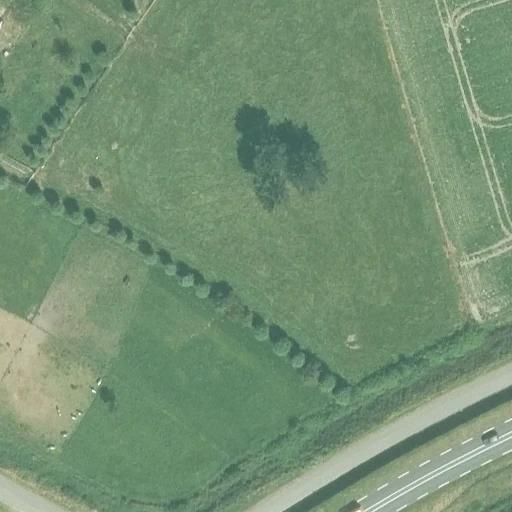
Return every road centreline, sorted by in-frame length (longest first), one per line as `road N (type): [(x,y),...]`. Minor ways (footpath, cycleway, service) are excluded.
road 1 (unclassified): [(269,511),(511,374)]
road 2 (primary): [(369,511),(511,435)]
